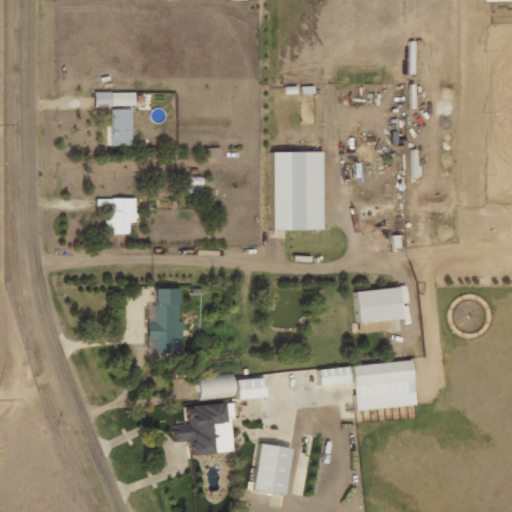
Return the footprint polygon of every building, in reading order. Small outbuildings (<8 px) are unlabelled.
[(130,106),(130,92),(89,93),(90,107),(130,106)] [(128,146),(127,109),(107,110),(107,146),(128,146)] [(216,148),(203,148),(203,157),(216,157),(216,148)] [(263,231),(315,230),(314,151),(263,152),(263,231)] [(209,187),(208,177),(184,179),(185,188),(209,187)] [(105,235),(126,234),(125,221),(132,221),(132,198),(104,199),(105,235)] [(348,291),(349,323),(393,320),(391,288),(348,291)] [(150,354),(179,353),(178,321),(174,321),(174,305),(170,305),(169,289),(147,289),(148,322),(142,322),(143,341),(150,341),(150,354)] [(349,411),(409,405),(404,360),(311,370),(313,386),(346,382),(349,411)] [(220,378),(193,380),(194,399),(221,398),(220,378)] [(231,399),(258,398),(257,378),(230,380),(231,399)] [(228,452),(226,419),(230,419),(229,404),(180,407),(181,424),(169,425),(170,443),(181,442),(182,456),(205,454),(205,453),(228,452)] [(278,473),(286,474),(289,449),(250,445),(245,491),(276,495),(278,473)]
